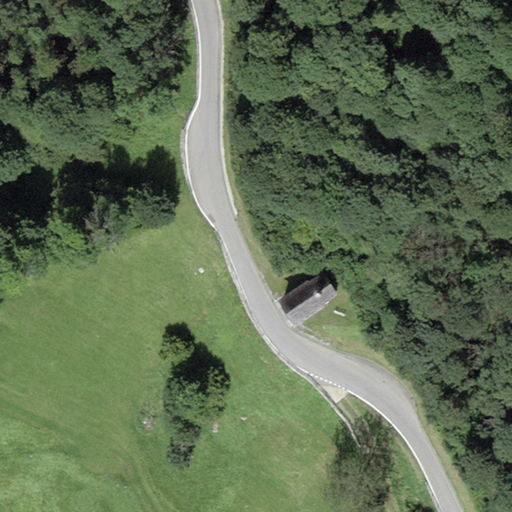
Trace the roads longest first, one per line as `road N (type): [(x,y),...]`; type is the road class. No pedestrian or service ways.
road 1 (tertiary): [(451,511),(385,390),(321,366),(272,327),(204,172),(200,0)]
road 2 (track): [(321,366),(369,449),(389,511)]
